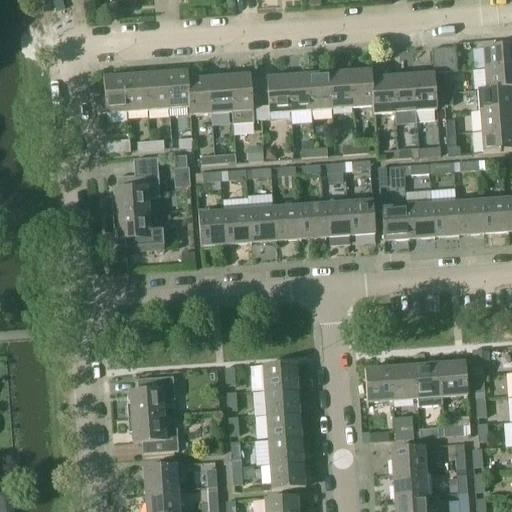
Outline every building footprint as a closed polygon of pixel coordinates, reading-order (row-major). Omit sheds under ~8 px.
[(483,72),(511,70),(511,48),(481,51),(483,72)] [(442,51),(444,75),(455,74),(453,50),(442,51)] [(444,75),(442,51),(431,52),(433,76),(444,75)] [(511,70),(483,72),(485,94),(511,91),(511,70)] [(372,109),(370,81),(369,73),(349,75),(351,111),(372,109)] [(185,75),(165,77),(168,112),(188,111),(186,83),(185,75)] [(328,76),(330,112),(351,111),(349,75),(328,76)] [(306,78),(309,114),(330,112),(328,76),(306,78)] [(436,112),(433,76),(412,78),(414,113),(436,112)] [(144,78),(146,114),(168,112),(165,77),(144,78)] [(123,80),(126,116),(146,114),(144,78),(123,80)] [(227,80),(230,116),(251,114),(251,124),(260,123),(259,109),(251,110),(248,78),(227,80)] [(309,114),(306,78),(286,79),(289,115),(309,114)] [(416,127),(414,113),(412,78),(391,79),(393,115),(406,114),(406,121),(411,127),(416,127)] [(267,117),(289,115),(286,79),(264,81),(266,108),(259,109),(260,123),(267,123),(267,117)] [(373,117),(393,115),(391,79),(370,81),(372,109),(373,117)] [(104,117),(126,116),(123,80),(102,81),(103,98),(104,117)] [(230,116),(227,80),(207,81),(209,117),(230,116)] [(186,83),(188,111),(188,119),(209,117),(207,81),(186,83)] [(441,83),(442,96),(451,96),(450,82),(441,83)] [(511,91),(485,94),(477,94),(479,114),(511,111),(511,91)] [(451,96),(442,96),(443,109),(452,109),(451,96)] [(103,98),(95,99),(97,118),(104,117),(103,98)] [(511,133),(511,111),(479,114),(480,135),(511,133)] [(445,138),(455,137),(454,124),(445,125),(445,138)] [(511,153),(511,133),(480,135),(482,156),(511,153)] [(456,150),(455,137),(445,138),(446,150),(456,150)] [(177,142),(178,151),(191,150),(190,141),(177,142)] [(104,145),(105,157),(129,155),(128,143),(104,145)] [(149,145),(149,154),(163,153),(162,144),(149,145)] [(137,154),(149,154),(149,145),(136,146),(137,154)] [(354,149),(355,157),(367,157),(366,148),(354,149)] [(342,158),(355,157),(354,149),(341,150),(342,158)] [(265,163),(275,162),(275,156),(270,152),(264,153),(265,163)] [(300,161),(313,160),(312,152),(299,153),(300,161)] [(312,152),(313,160),(326,160),(326,152),(312,152)] [(247,154),(247,165),(262,164),(261,153),(247,154)] [(396,154),(397,162),(410,161),(410,153),(396,154)] [(384,163),(397,162),(396,154),(383,155),(384,163)] [(212,159),(213,168),(235,166),(234,158),(212,159)] [(173,160),(174,172),(186,171),(185,159),(173,160)] [(201,169),(213,168),(212,159),(200,160),(201,169)] [(155,161),(133,163),(134,178),(157,176),(155,161)] [(483,164),(484,173),(502,172),(501,163),(483,164)] [(350,166),(351,175),(370,174),(369,164),(350,166)] [(459,166),(459,175),(478,174),(477,164),(459,166)] [(344,166),(325,167),(326,177),(344,175),(344,166)] [(434,167),(434,177),(453,176),(452,166),(434,167)] [(409,169),(410,179),(428,178),(428,168),(409,169)] [(300,170),(301,179),(320,178),(319,169),(300,170)] [(276,171),(276,181),(295,180),(295,170),(276,171)] [(385,171),(385,180),(404,179),(403,170),(385,171)] [(385,171),(377,171),(378,181),(385,180),(385,171)] [(251,173),(252,183),(270,181),(269,172),(251,173)] [(245,173),(226,175),(227,184),(245,183),(245,173)] [(221,185),(220,175),(202,176),(202,186),(221,185)] [(111,218),(147,215),(146,201),(158,200),(157,176),(134,178),(114,180),(115,192),(113,192),(114,205),(110,205),(111,218)] [(222,215),(224,248),(249,246),(247,213),(246,201),(221,203),(222,215)] [(480,204),(482,237),(507,235),(504,202),(480,204)] [(371,204),(346,206),(348,239),(374,237),(371,204)] [(455,206),(457,239),(482,237),(480,204),(455,206)] [(321,208),(323,241),(348,239),(346,206),(321,208)] [(430,207),(432,241),(457,239),(455,206),(430,207)] [(405,209),(408,243),(432,241),(430,207),(405,209)] [(296,210),(299,243),(323,241),(321,208),(296,210)] [(408,243),(405,209),(380,211),(382,244),(408,243)] [(272,212),(274,244),(299,243),(296,210),(272,212)] [(247,213),(249,246),(274,244),(272,212),(247,213)] [(148,229),(147,215),(111,218),(112,232),(116,231),(116,243),(126,242),(126,254),(162,252),(160,228),(148,229)] [(224,248),(222,215),(197,217),(199,250),(224,248)] [(471,353),(472,372),(482,371),(481,354),(481,352),(471,353)] [(488,353),(481,354),(482,371),(489,370),(488,353)] [(263,394),(296,391),(294,366),(261,369),(263,394)] [(464,366),(439,368),(441,401),(466,399),(464,366)] [(416,403),(417,410),(442,408),(441,401),(439,368),(414,370),(416,403)] [(389,371),(391,404),(416,403),(414,370),(389,371)] [(391,404),(389,371),(363,373),(366,406),(391,404)] [(225,390),(234,390),(233,372),(223,373),(225,390)] [(473,379),(474,397),(484,396),(482,378),(473,379)] [(127,420),(162,418),(161,404),(174,403),(172,380),(136,383),(137,395),(128,396),(129,407),(126,407),(127,420)] [(265,419),(298,416),(296,391),(263,394),(265,419)] [(227,415),(236,414),(235,396),(225,396),(227,415)] [(475,403),(476,422),(485,421),(484,403),(475,403)] [(267,444),(300,441),(298,416),(265,419),(267,444)] [(163,432),(162,418),(127,420),(128,434),(131,434),(132,446),(140,445),(141,458),(178,455),(176,431),(163,432)] [(227,421),(229,439),(238,439),(237,421),(227,421)] [(476,428),(477,446),(487,446),(486,427),(476,428)] [(438,441),(437,430),(418,432),(419,442),(438,441)] [(462,439),(461,430),(443,431),(444,441),(462,439)] [(413,443),(412,434),(394,434),(394,444),(413,443)] [(388,445),(387,435),(368,436),(369,446),(388,445)] [(269,468),(302,466),(300,441),(267,444),(269,468)] [(229,446),(230,464),(240,464),(238,445),(229,446)] [(392,478),(425,475),(423,450),(390,452),(392,478)] [(471,453),(472,472),(482,471),(481,453),(471,453)] [(465,472),(464,454),(454,455),(455,473),(465,472)] [(304,491),(302,466),(269,468),(271,494),(304,491)] [(144,496),(178,493),(176,468),(142,470),(144,496)] [(231,471),(232,489),(242,488),(241,470),(231,471)] [(216,490),(215,472),(205,473),(207,491),(216,490)] [(394,502),(427,500),(425,475),(392,478),(394,502)] [(473,478),(474,496),(483,496),(482,477),(473,478)] [(467,497),(465,478),(456,479),(456,482),(448,482),(449,495),(457,495),(457,498),(467,497)] [(145,511),(179,511),(178,493),(144,496),(145,511)] [(9,494),(0,495),(0,509),(11,508),(9,494)] [(217,511),(217,498),(207,498),(208,511),(217,511)] [(264,511),(297,511),(296,500),(264,502),(264,511)] [(394,511),(427,511),(427,500),(394,502),(394,511)] [(475,511),(483,511),(483,502),(475,503),(475,511)] [(467,511),(467,503),(457,504),(457,511),(467,511)]
